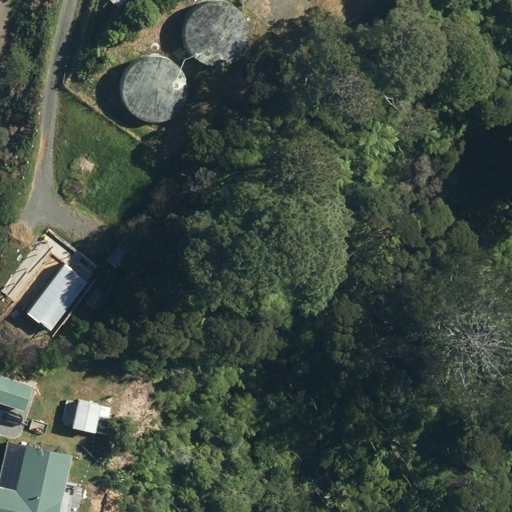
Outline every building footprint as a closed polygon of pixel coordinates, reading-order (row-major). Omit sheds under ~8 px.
[(202,0),(200,1),(195,4),(190,8),(186,13),(184,19),(182,25),(181,31),(181,37),(182,43),(185,49),(188,54),(192,58),(197,62),(203,65),(208,67),(214,68),(221,67),(227,66),(232,64),(237,61),(242,56),(246,52),(249,46),(251,40),(251,34),(251,28),(250,22),(247,16),(244,11),(240,7),(235,3),(230,0),(202,0)] [(154,53),(149,54),(143,55),(137,57),(132,61),(128,65),(124,70),(121,75),(119,81),(119,87),(119,93),(120,99),(122,104),(126,110),(130,114),(135,118),(140,121),(146,122),(152,123),(158,123),(164,122),(169,119),(175,116),(179,112),(183,107),(186,102),(188,96),(188,90),(188,84),(187,78),(184,72),(181,67),(177,63),(172,59),(167,56),(161,54),(155,53),(154,53)] [(0,421),(16,426),(19,413),(31,416),(39,382),(0,372),(0,421)] [(71,425),(96,430),(101,402),(76,397),(71,425)] [(0,511),(57,511),(72,451),(22,440),(13,487),(0,483),(0,511)]
